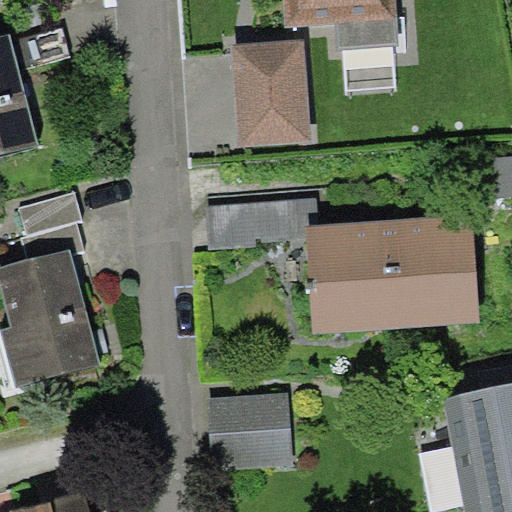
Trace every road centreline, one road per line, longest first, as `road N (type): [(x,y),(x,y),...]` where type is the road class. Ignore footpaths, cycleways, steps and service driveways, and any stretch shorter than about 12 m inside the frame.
road 1 (residential): [(172,429),(142,0)]
road 2 (residential): [(0,474),(172,429)]
